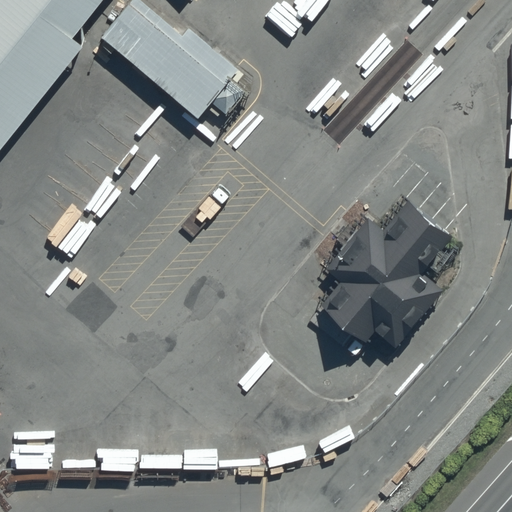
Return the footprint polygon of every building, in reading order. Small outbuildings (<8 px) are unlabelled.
[(0,0),(0,146),(114,0),(0,0)] [(145,0),(134,0),(105,35),(201,115),(197,119),(215,135),(252,91),(239,81),(246,72),(191,26),(185,33),(145,0)] [(464,242),(410,198),(386,228),(369,214),(327,266),(343,279),(324,303),(364,336),(378,320),(403,340),(446,287),(425,270),(432,262),(441,270),(464,242)] [(511,328),(511,290),(498,291),(502,329),(511,328)] [(0,372),(0,389),(9,381),(0,372)]
